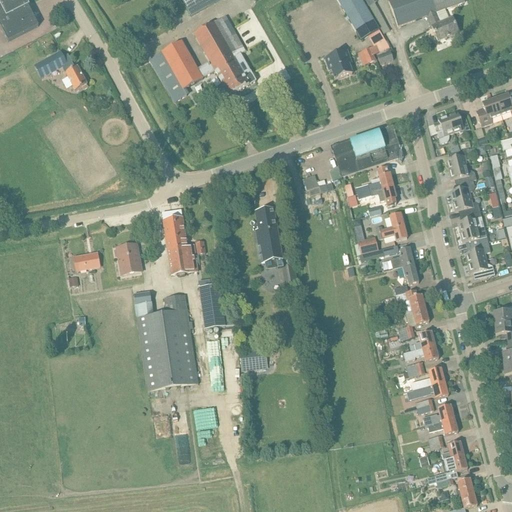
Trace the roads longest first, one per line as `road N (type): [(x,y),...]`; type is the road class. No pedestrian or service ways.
road 1 (tertiary): [(409,107),(181,188)]
road 2 (tertiary): [(70,0),(181,188)]
road 3 (residential): [(456,301),(409,107)]
road 4 (residential): [(508,490),(497,473),(456,301)]
road 5 (unclassified): [(0,232),(149,204),(181,188)]
